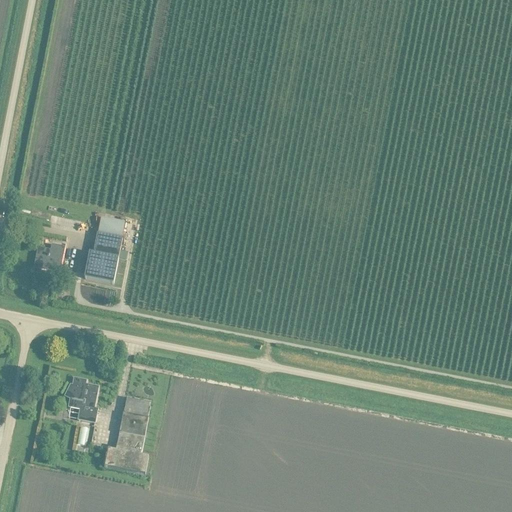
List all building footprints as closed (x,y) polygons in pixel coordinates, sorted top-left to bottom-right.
[(125,223),(101,218),(98,234),(122,239),(125,223)] [(97,234),(93,254),(119,259),(122,239),(98,234),(97,234)] [(60,270),(65,248),(51,245),(50,250),(38,247),(33,268),(47,271),(47,267),(60,270)] [(93,254),(89,253),(84,279),(113,284),(119,259),(93,254)] [(59,288),(58,297),(68,299),(69,290),(59,288)] [(68,407),(68,408),(80,410),(78,420),(77,420),(95,424),(97,412),(92,411),(92,409),(94,409),(99,387),(86,384),(87,381),(73,378),(73,379),(74,379),(73,386),(70,385),(65,396),(70,399),(69,407),(68,407)] [(116,451),(112,451),(108,450),(105,468),(145,476),(148,458),(141,456),(148,419),(123,414),(116,451)]
